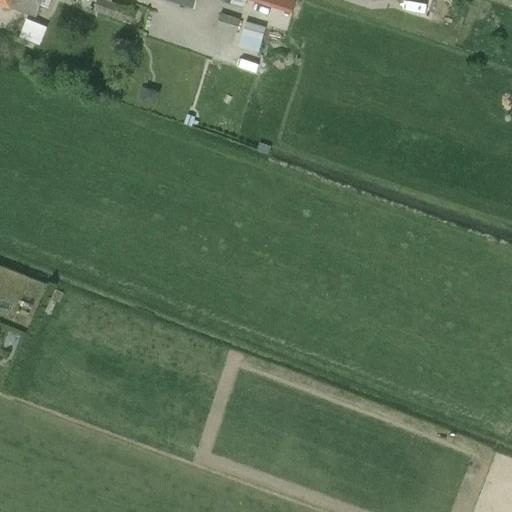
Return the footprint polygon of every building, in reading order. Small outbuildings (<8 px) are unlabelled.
[(36,17),(40,5),(48,7),(51,0),(0,0),(0,4),(10,8),(10,7),(36,17)] [(135,13),(129,11),(129,10),(110,3),(111,0),(96,0),(92,11),(122,22),(131,25),(135,13)] [(192,9),(194,0),(173,0),(173,3),(192,9)] [(243,9),(245,0),(222,0),(222,2),(243,9)] [(240,20),(220,15),(216,29),(235,35),(240,20)] [(34,17),(25,37),(44,45),(53,25),(34,17)] [(247,22),(243,48),(266,52),(270,25),(247,22)] [(0,387),(5,389),(11,372),(0,367),(0,387)]
